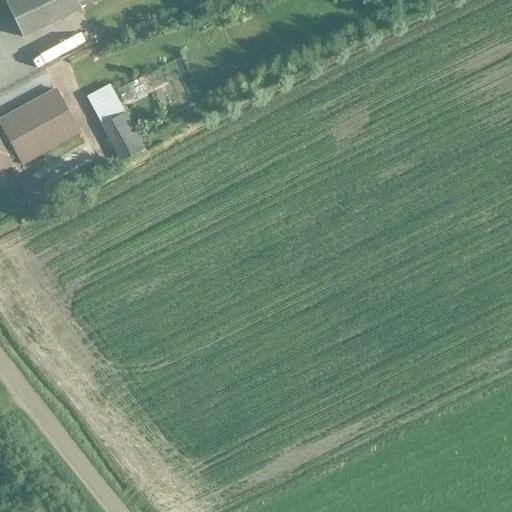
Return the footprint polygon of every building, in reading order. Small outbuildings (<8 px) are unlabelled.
[(3,0),(22,38),(82,9),(77,0),(3,0)] [(77,0),(82,9),(99,0),(77,0)] [(111,28),(132,18),(128,9),(107,19),(111,28)] [(145,150),(110,84),(86,97),(121,163),(145,150)] [(0,120),(0,124),(3,129),(0,130),(0,171),(11,166),(9,162),(18,157),(22,165),(80,134),(56,90),(0,120)] [(38,173),(19,184),(32,207),(51,195),(38,173)]
